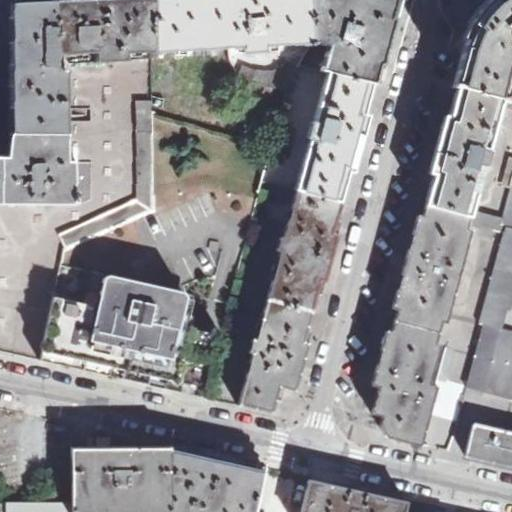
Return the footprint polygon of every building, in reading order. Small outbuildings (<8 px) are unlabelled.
[(94,0),(52,3),(55,56),(95,54),(96,64),(127,62),(126,53),(151,52),(151,0),(94,0)] [(151,0),(151,52),(160,52),(231,48),(231,54),(265,53),(265,46),(306,44),(308,45),(313,45),(315,42),(310,0),(151,0)] [(310,0),(315,42),(329,44),(322,71),(328,73),(372,83),(374,84),(391,19),(387,18),(389,11),(380,0),(310,0)] [(511,0),(488,0),(485,4),(477,14),(470,23),(472,25),(470,31),(468,37),(465,43),(463,52),(453,87),(458,89),(502,101),(508,102),(511,86),(511,0)] [(10,136),(65,136),(65,66),(52,66),(52,56),(55,56),(52,3),(10,5),(10,136)] [(151,52),(151,71),(160,71),(160,52),(151,52)] [(300,65),(292,61),(290,63),(286,67),(281,70),(277,72),(273,72),(266,71),(258,69),(253,79),(288,90),(291,80),(300,65)] [(328,73),(314,124),(311,123),(307,139),(310,140),(297,190),(339,201),(372,83),(328,73)] [(458,89),(426,204),(472,216),(474,209),(486,163),(489,164),(493,151),(489,150),(502,101),(458,89)] [(152,129),(152,100),(137,101),(137,129),(152,129)] [(272,150),(286,153),(294,122),(280,118),(272,150)] [(95,235),(153,209),(152,129),(137,129),(138,201),(90,222),(95,235)] [(10,136),(11,158),(0,157),(0,203),(77,203),(77,194),(72,194),(72,164),(65,163),(65,136),(10,136)] [(511,153),(495,215),(504,217),(511,188),(511,185),(511,180),(511,153)] [(472,216),(505,225),(509,226),(511,227),(511,180),(511,185),(511,188),(504,217),(495,215),(474,209),(472,216)] [(297,190),(285,237),(281,236),(277,251),(280,252),(258,341),(253,339),(249,353),(253,355),(239,405),(272,412),(280,387),(294,391),(307,343),(303,342),(320,281),(323,281),(336,235),(333,234),(341,202),(339,201),(297,190)] [(472,216),(426,204),(423,217),(418,216),(393,308),(398,310),(395,321),(391,332),(387,331),(372,385),(379,387),(372,413),(383,416),(380,424),(381,428),(385,434),(388,437),(420,446),(438,387),(431,385),(442,345),(437,343),(442,323),(446,324),(473,229),(469,228),(471,222),(472,216)] [(472,216),(471,222),(503,231),(505,225),(472,216)] [(65,248),(95,235),(90,222),(60,235),(65,248)] [(511,307),(511,227),(509,226),(483,325),(485,326),(468,387),(511,399),(511,332),(502,330),(508,312),(511,312),(511,307)] [(42,352),(61,356),(109,366),(125,370),(150,376),(167,380),(174,346),(162,343),(163,337),(176,340),(180,325),(187,294),(61,264),(42,352)] [(180,325),(176,340),(163,337),(162,343),(174,346),(167,380),(210,390),(224,336),(180,325)] [(59,365),(61,356),(42,352),(41,360),(41,361),(59,365)] [(59,365),(107,376),(109,366),(61,356),(59,365)] [(123,379),(147,384),(150,376),(125,370),(123,379)] [(167,380),(166,389),(208,398),(210,390),(167,380)] [(511,432),(474,424),(466,456),(511,466),(511,432)] [(72,511),(172,511),(171,446),(130,446),(130,441),(113,436),(114,446),(72,447),(73,490),(73,503),(72,511)] [(172,511),(254,511),(265,467),(171,446),(172,511)] [(404,511),(407,502),(309,480),(301,511),(404,511)] [(73,490),(53,490),(54,503),(73,503),(73,490)] [(72,511),(73,503),(54,503),(8,503),(7,511),(72,511)]
